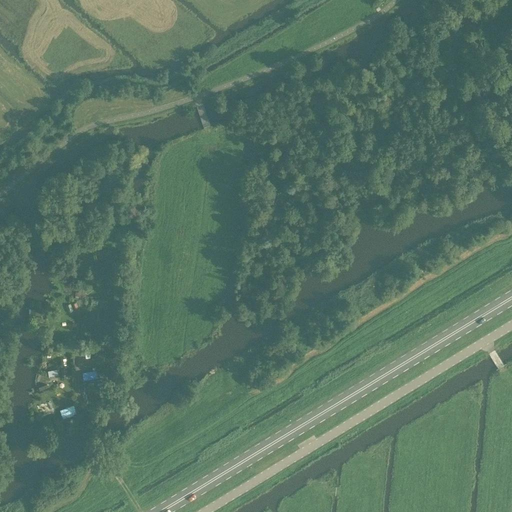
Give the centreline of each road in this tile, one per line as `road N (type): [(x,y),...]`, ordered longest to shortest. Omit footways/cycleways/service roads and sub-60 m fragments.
road 1 (primary): [(160,511),(511,298)]
road 2 (unclassified): [(199,511),(511,322)]
